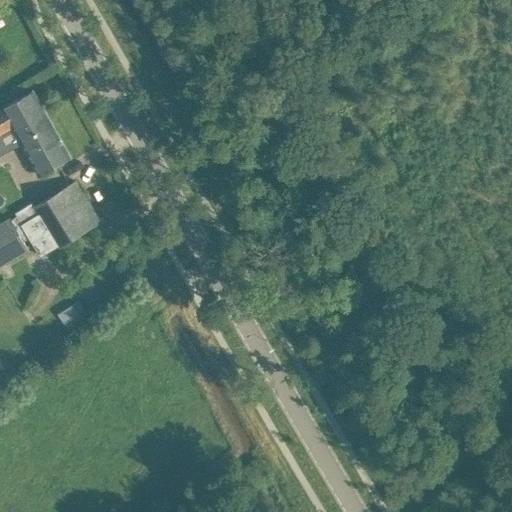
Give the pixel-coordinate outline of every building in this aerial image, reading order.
[(39,173),(70,156),(33,89),(0,107),(0,133),(12,127),(39,173)] [(100,221),(92,209),(75,180),(33,205),(58,247),(100,221)] [(11,217),(0,223),(0,265),(29,248),(11,217)] [(89,302),(98,296),(87,279),(78,285),(89,302)] [(78,298),(59,313),(68,325),(87,309),(78,298)]
